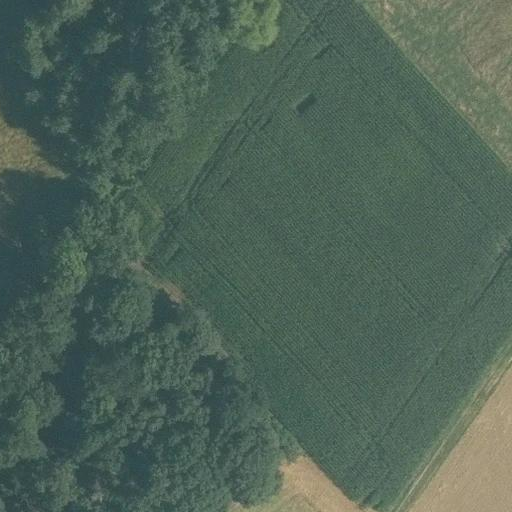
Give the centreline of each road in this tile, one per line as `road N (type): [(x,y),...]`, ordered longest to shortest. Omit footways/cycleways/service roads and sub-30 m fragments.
road 1 (track): [(225,45),(0,387)]
road 2 (track): [(399,511),(511,351)]
